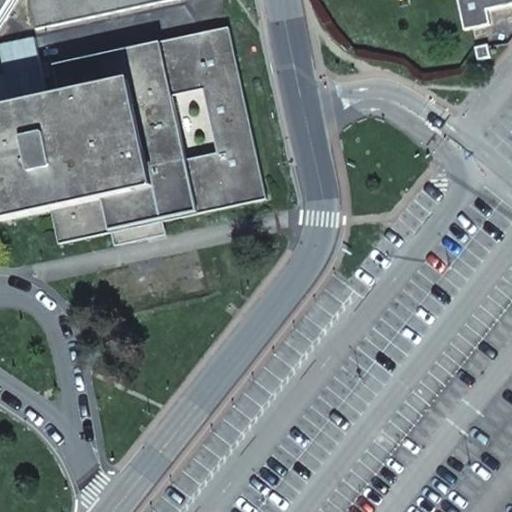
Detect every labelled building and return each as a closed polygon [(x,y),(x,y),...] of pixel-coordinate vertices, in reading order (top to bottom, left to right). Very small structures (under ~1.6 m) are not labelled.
[(0,0),(0,34),(22,0),(0,0)] [(31,0),(39,32),(182,0),(31,0)] [(511,0),(459,0),(466,31),(492,25),(489,11),(511,5),(511,0)] [(0,221),(54,210),(62,244),(114,233),(130,229),(132,238),(150,234),(148,225),(164,222),(268,199),(231,30),(60,67),(67,102),(0,116),(0,221)] [(490,46),(477,49),(480,61),(492,58),(490,46)] [(167,235),(164,222),(148,225),(150,234),(132,238),(130,229),(114,233),(117,246),(167,235)]
